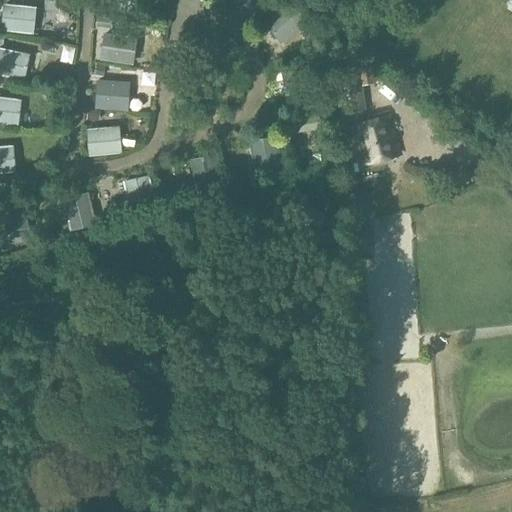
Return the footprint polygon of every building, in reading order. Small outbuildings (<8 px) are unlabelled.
[(2,43),(35,44),(35,15),(2,15),(2,43)] [(135,74),(136,43),(102,41),(100,70),(112,71),(111,87),(95,86),(94,116),(127,118),(129,76),(134,77),(133,90),(150,91),(151,75),(135,74)] [(278,52),(264,55),(267,65),(280,62),(278,52)] [(9,58),(3,83),(23,88),(30,63),(9,58)] [(343,112),(366,109),(362,85),(376,83),(373,60),(337,65),(343,112)] [(28,96),(24,112),(37,115),(41,99),(28,96)] [(0,104),(0,132),(19,132),(18,104),(0,104)] [(361,165),(399,154),(388,116),(350,127),(361,165)] [(45,132),(59,136),(63,121),(49,118),(45,132)] [(120,132),(85,134),(87,162),(122,161),(120,132)] [(369,224),(344,226),(346,251),(370,249),(369,224)] [(27,233),(0,237),(0,249),(28,245),(27,233)]
